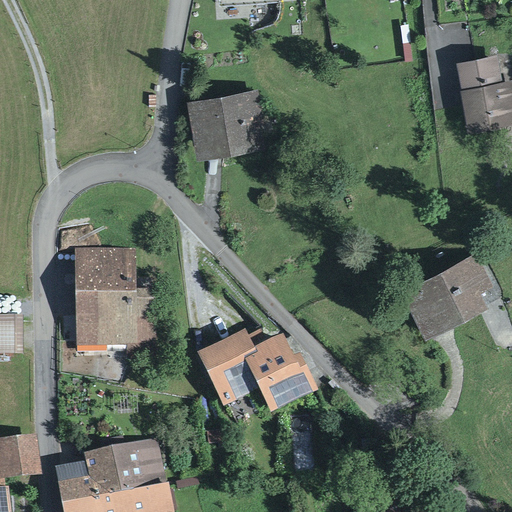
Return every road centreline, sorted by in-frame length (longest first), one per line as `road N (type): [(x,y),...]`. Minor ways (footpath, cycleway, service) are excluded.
road 1 (residential): [(458,511),(149,170)]
road 2 (residential): [(149,170),(120,162),(70,179),(44,229),(52,511)]
road 3 (residential): [(182,0),(169,114),(149,170)]
